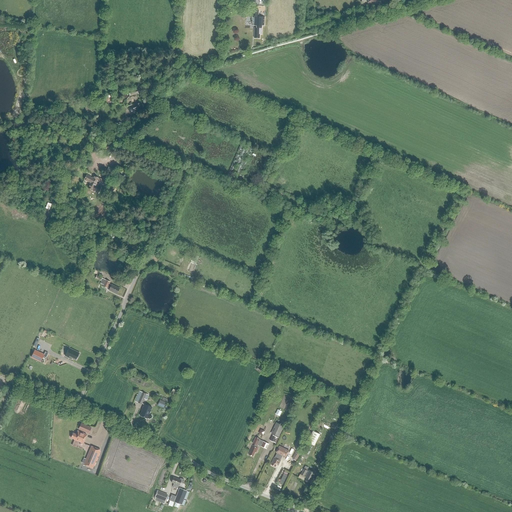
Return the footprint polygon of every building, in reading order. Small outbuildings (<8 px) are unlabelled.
[(264,25),(264,17),(258,16),(259,10),(252,10),(252,17),(252,25),(257,25),(257,28),(254,28),(254,38),(259,38),(259,34),(262,34),(262,25),(264,25)] [(142,108),(140,102),(132,105),(132,104),(128,106),(128,107),(131,116),(138,113),(137,110),(142,108)] [(254,147),(242,142),(229,172),(241,177),(254,147)] [(249,168),(244,179),(255,183),(260,172),(249,168)] [(126,182),(128,179),(118,173),(116,176),(126,182)] [(90,183),(88,188),(92,190),(91,190),(98,194),(101,188),(98,186),(99,184),(95,183),(97,180),(99,182),(98,184),(109,190),(111,185),(93,175),(91,178),(86,175),(84,179),(90,183)] [(103,286),(107,288),(109,284),(110,282),(102,279),(100,283),(103,285),(103,286)] [(111,285),(109,284),(107,288),(109,289),(109,290),(116,294),(119,288),(111,284),(111,285)] [(77,357),(79,353),(68,348),(65,356),(71,359),(72,358),(75,360),(77,357)] [(46,358),(48,353),(45,352),(44,354),(34,350),(31,357),(40,361),(43,356),(46,358)] [(139,391),(137,396),(140,397),(138,402),(142,404),(144,398),(147,400),(149,395),(139,391)] [(157,405),(163,408),(166,402),(159,400),(157,405)] [(152,416),(151,414),(149,414),(151,407),(144,404),(143,408),(140,415),(147,418),(149,418),(151,418),(152,416)] [(276,422),(271,433),(279,436),(284,426),(276,422)] [(91,428),(81,423),(79,429),(88,433),(91,428)] [(76,434),(73,433),(71,438),(74,439),(74,440),(83,443),(87,435),(78,431),(76,434)] [(313,431),(307,442),(314,445),(320,435),(313,431)] [(279,438),(277,437),(273,434),(270,440),(276,443),(279,438)] [(257,444),(259,440),(260,439),(255,437),(253,443),(255,444),(254,446),(253,445),(249,454),(253,456),(256,451),(258,447),(257,447),(258,445),(257,444)] [(300,438),(296,446),(301,449),(306,441),(300,438)] [(269,444),(259,440),(257,444),(258,445),(266,449),(269,444)] [(84,465),(92,468),(100,450),(91,446),(86,459),(83,458),(81,463),(84,464),(84,465)] [(274,457),(270,464),(275,466),(276,465),(278,466),(281,460),(280,459),(282,455),(285,457),(289,451),(279,446),(276,453),(277,453),(275,457),(274,457)] [(301,474),(306,477),(305,480),(310,483),(313,477),(314,477),(316,473),(309,470),(308,471),(304,469),(301,474)] [(184,480),(181,479),(180,480),(173,477),(171,482),(174,483),(173,486),(178,488),(180,482),(182,483),(184,480)] [(187,490),(179,488),(175,502),(182,504),(187,490)] [(167,495),(157,491),(155,497),(165,501),(167,495)]
